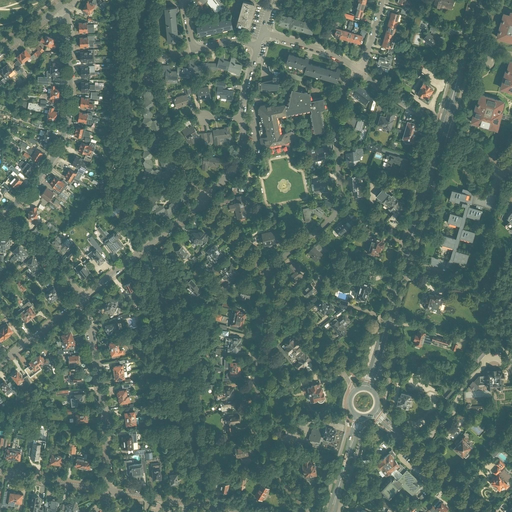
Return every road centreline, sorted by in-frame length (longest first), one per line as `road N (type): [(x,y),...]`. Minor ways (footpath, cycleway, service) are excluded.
road 1 (tertiary): [(367,386),(442,132)]
road 2 (residential): [(309,511),(272,465),(255,413),(265,278)]
road 3 (residential): [(265,278),(332,214),(340,193),(337,100),(356,70)]
road 4 (residential): [(2,218),(62,142),(71,58),(57,6)]
road 5 (residential): [(201,201),(177,162),(144,62),(194,49)]
road 6 (residential): [(107,490),(100,388),(82,297)]
road 7 (residential): [(82,297),(201,201)]
road 8 (tertiary): [(442,132),(479,0)]
road 9 (tertiary): [(470,504),(376,411)]
road 10 (residential): [(236,511),(107,490)]
